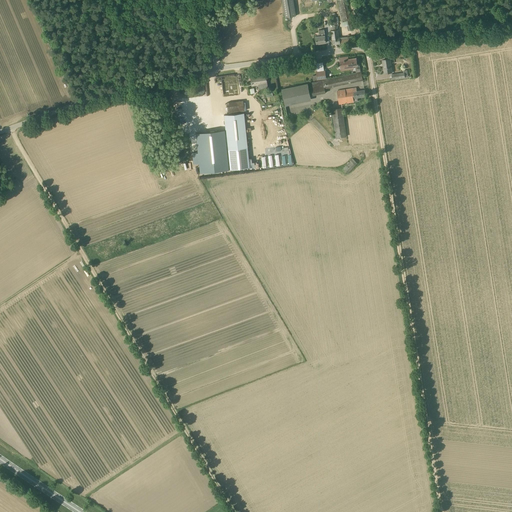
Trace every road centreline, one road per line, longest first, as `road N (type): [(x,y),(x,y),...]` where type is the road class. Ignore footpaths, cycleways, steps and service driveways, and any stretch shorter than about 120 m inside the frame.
road 1 (unclassified): [(511,23),(179,70),(0,130)]
road 2 (track): [(439,511),(364,44)]
road 3 (track): [(233,511),(8,127)]
